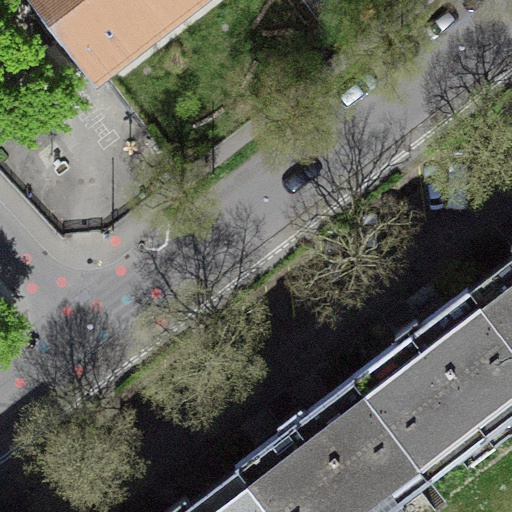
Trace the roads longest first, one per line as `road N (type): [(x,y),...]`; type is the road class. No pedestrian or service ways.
road 1 (residential): [(82,324),(511,4)]
road 2 (residential): [(0,236),(82,324)]
